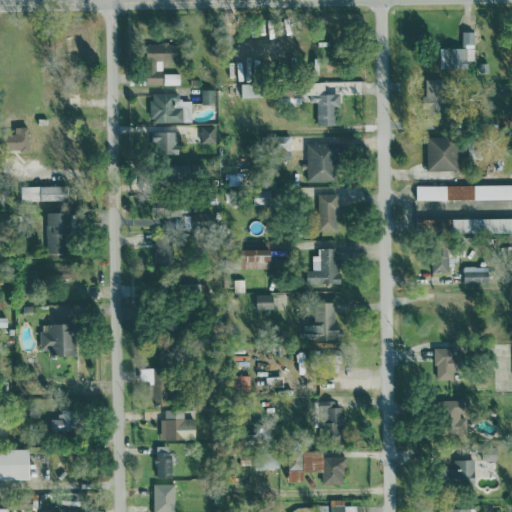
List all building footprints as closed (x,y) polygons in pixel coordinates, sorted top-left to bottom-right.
[(474,59),(473,30),(461,31),(462,47),(440,47),(440,67),(467,66),(467,60),(474,59)] [(146,42),(146,84),(163,84),(179,84),(179,72),(162,72),(162,60),(176,60),(176,42),(146,42)] [(426,76),(425,107),(446,108),(448,77),(426,76)] [(241,97),(263,97),(263,83),(241,83),(241,97)] [(317,124),(335,124),(334,106),(340,106),(340,93),(324,93),(324,83),(278,83),(278,104),(302,104),(302,95),(309,95),(309,101),(317,101),(317,124)] [(214,103),(214,89),(201,89),(201,103),(214,103)] [(216,142),(215,125),(200,125),(201,142),(216,142)] [(28,126),(15,126),(14,133),(5,133),(5,149),(27,149),(28,126)] [(175,131),(154,130),(153,153),(178,153),(178,143),(174,143),(175,131)] [(427,169),(457,169),(457,135),(427,136),(427,169)] [(338,179),(337,142),(306,142),(307,180),(338,179)] [(481,151),(468,151),(468,163),(481,163),(481,151)] [(167,164),(167,183),(190,183),(189,164),(167,164)] [(416,200),(511,197),(511,183),(416,185),(416,200)] [(21,186),(21,201),(69,199),(69,184),(21,186)] [(338,192),(318,192),(318,230),(335,229),(335,209),(338,209),(338,192)] [(151,216),(173,215),(173,226),(190,226),(190,215),(182,215),(181,198),(151,199),(151,216)] [(46,211),(47,252),(70,251),(69,211),(46,211)] [(511,217),(449,217),(448,232),(511,232),(511,217)] [(174,265),(172,233),(154,234),(155,266),(174,265)] [(269,240),(240,241),(241,261),(237,261),(237,267),(270,266),(269,240)] [(432,271),(448,272),(449,245),(433,244),(432,271)] [(338,247),(318,247),(318,254),(312,254),(312,269),(306,269),(306,283),(339,282),(338,247)] [(59,277),(77,277),(76,263),(59,263),(59,277)] [(488,266),(463,266),(464,283),(488,282),(488,266)] [(273,293),(255,294),(256,310),(273,309),(273,293)] [(334,301),(313,301),(314,327),(301,327),(301,339),(339,339),(339,319),(334,319),(334,301)] [(74,354),(74,322),(40,323),(41,350),(49,349),(49,355),(74,354)] [(435,379),(456,378),(455,347),(435,347),(435,379)] [(139,367),(140,381),(152,380),(153,404),(167,404),(166,367),(139,367)] [(466,415),(466,399),(442,399),(441,432),(466,432),(466,415)] [(332,400),(319,400),(318,436),(343,437),(343,406),(332,406),(332,400)] [(195,438),(195,417),(184,417),(183,408),(164,408),(165,417),(160,417),(161,438),(195,438)] [(51,429),(72,429),(72,409),(59,409),(59,418),(51,418),(51,429)] [(156,474),(171,475),(171,445),(156,445),(156,474)] [(0,478),(30,478),(29,447),(0,447),(0,478)] [(344,455),(323,456),(322,450),(287,451),(288,481),(303,480),(302,471),(322,470),(322,484),(345,483),(344,455)] [(257,467),(278,467),(278,451),(256,451),(257,467)] [(474,458),(454,459),(454,468),(443,468),(444,486),(474,485),(474,458)] [(175,511),(175,483),(153,483),(153,511),(175,511)] [(356,511),(357,505),(343,504),(343,499),(329,499),(329,511),(356,511)]
